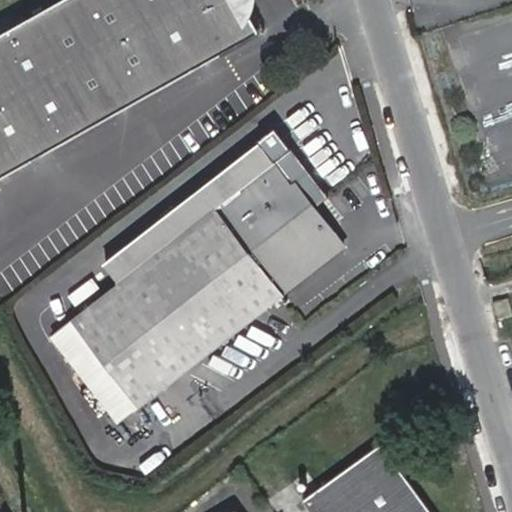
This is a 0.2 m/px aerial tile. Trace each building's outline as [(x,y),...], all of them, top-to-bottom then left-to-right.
[(222,0),(70,0),(0,39),(0,171),(242,36),(222,0)] [(143,267),(75,320),(139,402),(343,245),(261,140),(149,225),(167,249),(143,267)] [(149,225),(125,243),(143,267),(167,249),(149,225)] [(511,317),(511,311),(508,301),(495,305),(499,321),(511,317)] [(313,511),(421,511),(386,461),(313,511)]
